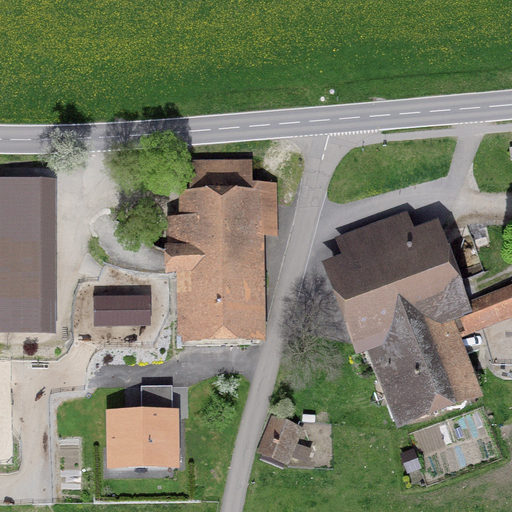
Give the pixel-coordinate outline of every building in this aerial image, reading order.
[(182,292),(182,338),(249,337),(246,167),(195,168),(196,226),(170,227),(171,273),(196,272),(197,292),(182,292)] [(41,184),(0,183),(0,328),(41,329),(41,184)] [(435,238),(411,247),(401,220),(343,242),(409,418),(467,396),(436,314),(478,298),(470,277),(452,284),(435,238)] [(511,313),(511,288),(472,304),(472,305),(461,309),(469,329),(511,313)] [(151,319),(152,290),(96,289),(95,318),(151,319)] [(112,418),(113,464),(173,463),(172,417),(112,418)] [(274,419),(260,454),(285,464),(299,429),(274,419)]
